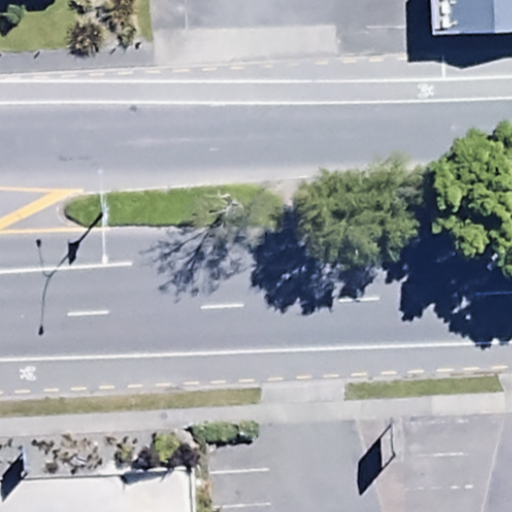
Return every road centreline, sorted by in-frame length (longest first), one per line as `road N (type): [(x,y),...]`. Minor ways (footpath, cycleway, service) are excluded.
road 1 (trunk): [(0,144),(511,134)]
road 2 (trunk): [(448,299),(104,250),(0,256)]
road 3 (trunk): [(448,299),(0,319)]
